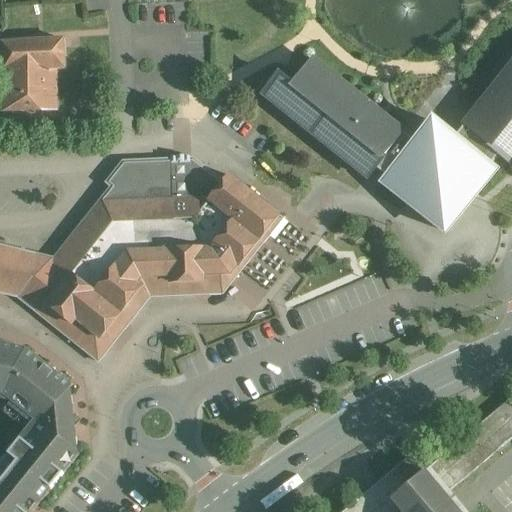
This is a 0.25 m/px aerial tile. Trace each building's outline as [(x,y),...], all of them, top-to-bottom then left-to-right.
[(63,40),(3,45),(6,73),(56,69),(65,68),(63,40)] [(416,143),(402,132),(312,60),(296,79),(292,85),(279,75),(263,95),(368,179),(376,169),(387,178),(383,184),(426,218),(427,218),(445,233),(460,214),(461,214),(477,194),(495,171),(489,167),(499,155),(509,163),(511,159),(511,66),(476,111),(454,139),(433,122),(416,143)] [(6,73),(3,73),(6,113),(59,109),(56,69),(6,73)] [(437,87),(402,132),(416,143),(433,122),(454,139),(476,111),(462,100),(454,101),(437,87)] [(191,165),(190,160),(171,161),(171,160),(123,162),(106,183),(111,187),(101,199),(120,198),(120,197),(123,197),(123,198),(141,197),(141,196),(145,196),(145,197),(173,196),(173,199),(172,199),(173,214),(174,214),(174,218),(173,218),(173,219),(193,219),(196,219),(224,183),(221,182),(209,182),(208,171),(200,165),(191,165)] [(224,183),(196,219),(193,219),(192,231),(193,231),(193,234),(192,234),(192,249),(194,249),(194,253),(193,253),(194,265),(197,267),(195,269),(207,275),(207,276),(228,275),(230,273),(231,274),(237,266),(242,271),(257,253),(253,250),(259,241),(263,244),(271,235),(267,232),(279,217),(283,221),(284,219),(247,190),(242,196),(224,183)] [(20,250),(17,249),(17,250),(0,245),(0,293),(6,295),(5,296),(7,296),(7,295),(18,282),(29,291),(29,292),(31,293),(44,303),(43,303),(46,305),(47,305),(58,314),(57,314),(60,317),(61,316),(73,326),(74,325),(73,325),(76,321),(78,324),(79,323),(97,338),(99,340),(100,340),(103,338),(102,337),(113,324),(116,321),(115,321),(126,307),(126,308),(128,305),(140,290),(139,290),(142,288),(137,284),(141,279),(163,278),(174,265),(174,254),(175,254),(175,250),(174,250),(173,235),(174,235),(175,231),(173,231),(173,219),(173,218),(174,218),(174,214),(173,214),(172,199),(173,199),(173,196),(145,197),(145,196),(141,196),(141,197),(123,198),(123,197),(120,197),(120,198),(101,199),(89,214),(88,214),(86,217),(87,217),(76,230),(74,232),(74,233),(64,246),(64,245),(61,248),(62,248),(53,259),(38,255),(38,254),(35,254),(34,254),(20,251),(20,250)] [(174,265),(163,278),(207,276),(207,275),(195,269),(197,267),(194,265),(193,253),(194,253),(194,249),(192,249),(192,234),(193,234),(193,231),(192,231),(193,219),(173,219),(173,231),(175,231),(174,235),(173,235),(174,250),(175,250),(175,254),(174,254),(174,265)] [(26,349),(0,343),(0,394),(12,397),(11,401),(35,421),(20,439),(5,458),(0,463),(0,511),(33,511),(48,493),(63,474),(64,474),(79,455),(73,450),(77,445),(75,428),(82,420),(73,413),(71,396),(67,393),(72,386),(26,349)] [(459,511),(445,495),(511,438),(511,398),(425,472),(411,455),(343,511),(459,511)]
